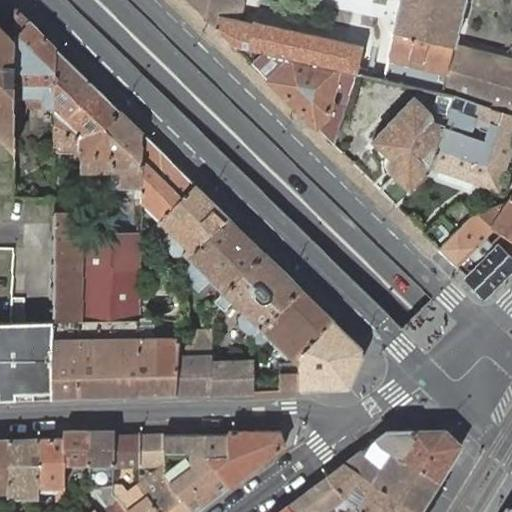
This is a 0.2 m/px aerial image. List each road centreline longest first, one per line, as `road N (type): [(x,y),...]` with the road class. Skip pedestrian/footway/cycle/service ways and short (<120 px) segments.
road 1 (primary): [(86,0),(511,420)]
road 2 (primary): [(511,392),(112,0)]
road 3 (secondary): [(47,0),(421,372)]
road 4 (secondary): [(483,327),(150,0)]
road 5 (residential): [(355,422),(302,409),(0,417)]
road 6 (secondary): [(355,422),(237,511)]
